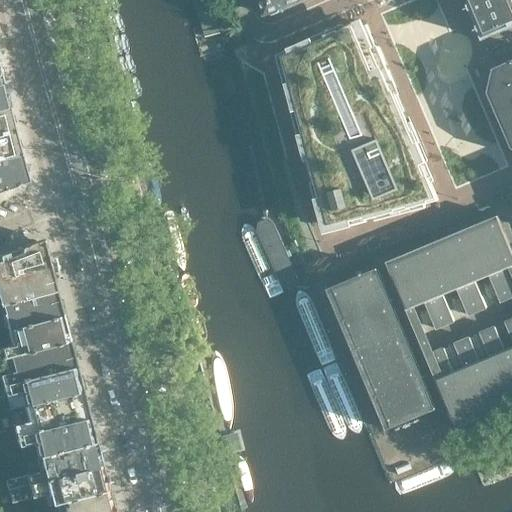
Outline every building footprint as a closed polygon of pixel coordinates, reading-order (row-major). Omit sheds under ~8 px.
[(193,0),(208,54),(227,49),(214,0),(193,0)] [(299,0),(262,0),(266,14),(299,0)] [(511,0),(466,0),(474,18),(511,1),(511,0)] [(511,26),(511,1),(474,18),(483,39),(511,26)] [(280,62),(278,62),(282,80),(285,79),(286,82),(291,81),(292,85),(287,86),(288,88),(285,89),(289,104),(292,103),(293,107),(297,106),(298,109),(295,110),(296,112),(292,113),(297,129),(297,128),(299,133),(304,131),(305,135),(299,137),(303,153),(304,153),(305,157),(311,156),(311,158),(308,159),(311,170),(314,169),(320,194),(315,195),(318,206),(323,205),(324,207),(319,208),(323,226),(328,225),(329,225),(333,224),(335,228),(335,229),(348,225),(348,224),(347,220),(349,220),(351,224),(364,221),(363,216),(367,215),(368,218),(374,216),(375,219),(381,217),(381,218),(397,214),(396,213),(397,212),(396,207),(398,207),(398,210),(408,207),(407,204),(410,203),(411,208),(424,204),(423,200),(433,198),(433,197),(435,196),(428,178),(430,177),(425,166),(421,168),(419,164),(425,161),(417,142),(411,144),(409,141),(418,137),(412,123),(408,124),(407,122),(406,122),(405,119),(404,120),(403,119),(401,121),(400,118),(401,117),(401,116),(403,115),(402,113),(404,112),(397,95),(395,96),(394,95),(391,97),(388,91),(395,88),(388,71),(385,73),(385,72),(381,74),(380,72),(386,69),(384,65),(385,64),(379,48),(371,51),(369,46),(371,45),(370,44),(374,42),(367,26),(361,28),(360,25),(356,27),(355,24),(354,23),(345,27),(346,28),(345,29),(346,31),(341,33),(338,27),(325,32),(327,39),(326,39),(323,34),(312,39),(314,44),(309,46),(308,43),(305,44),(305,43),(292,49),(294,53),(284,57),(285,60),(280,61),(280,62)] [(489,93),(511,83),(511,60),(494,69),(489,92),(489,93)] [(497,111),(511,104),(511,83),(489,93),(497,111)] [(505,130),(511,126),(511,104),(497,111),(505,130)] [(0,160),(20,155),(8,107),(0,108),(0,160)] [(0,191),(27,181),(26,176),(20,155),(0,160),(0,191)] [(476,281),(490,276),(501,302),(511,296),(511,250),(498,216),(496,216),(497,218),(389,263),(388,261),(387,262),(407,310),(418,337),(423,335),(411,308),(425,302),(436,329),(455,321),(444,295),(457,289),(468,315),(487,307),(476,281)] [(274,219),(264,224),(265,236),(289,284),(295,288),(305,283),(305,277),(290,240),(286,240),(277,220),(274,219)] [(0,277),(48,265),(43,244),(42,239),(36,241),(1,254),(0,254),(0,277)] [(55,290),(48,265),(0,277),(0,296),(2,304),(55,290)] [(431,409),(373,272),(378,270),(377,268),(328,289),(328,291),(333,289),(390,426),(386,428),(386,430),(436,409),(436,407),(431,409)] [(62,316),(55,290),(2,304),(0,304),(4,318),(0,319),(0,320),(3,331),(62,316)] [(68,341),(62,316),(3,331),(6,345),(0,346),(0,351),(2,358),(5,358),(68,341)] [(511,319),(504,323),(511,340),(511,346),(504,350),(494,327),(479,333),(489,357),(479,361),(469,338),(454,344),(463,367),(453,371),(444,348),(426,356),(436,379),(456,428),(458,427),(457,425),(511,402),(511,319)] [(75,366),(68,341),(5,358),(9,373),(0,375),(0,383),(1,386),(75,366)] [(81,391),(75,366),(1,386),(3,396),(19,391),(23,406),(81,391)] [(88,417),(81,391),(23,406),(26,421),(11,425),(14,436),(88,417)] [(95,441),(88,417),(14,436),(17,447),(32,443),(36,457),(95,441)] [(5,491),(101,466),(95,441),(36,457),(39,469),(2,479),(5,491)] [(108,490),(101,466),(5,491),(8,502),(45,493),(48,505),(58,503),(108,490)] [(113,511),(108,490),(58,503),(60,511),(113,511)]
